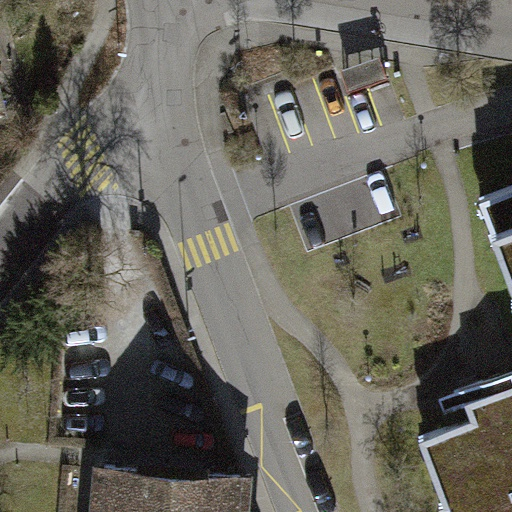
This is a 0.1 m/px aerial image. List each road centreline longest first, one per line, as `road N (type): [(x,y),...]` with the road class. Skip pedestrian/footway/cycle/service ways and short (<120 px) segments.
road 1 (residential): [(155,112),(306,511)]
road 2 (residential): [(0,260),(91,163),(155,112)]
